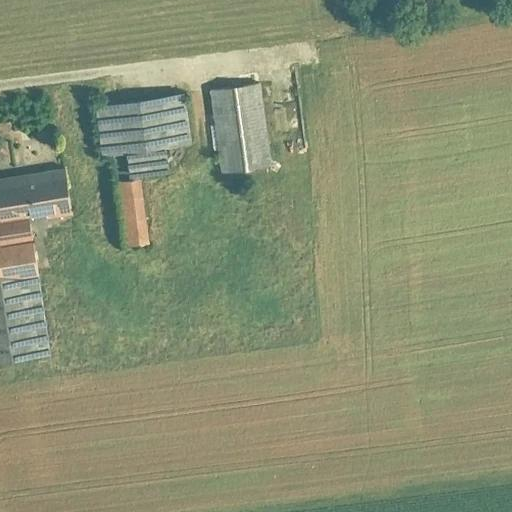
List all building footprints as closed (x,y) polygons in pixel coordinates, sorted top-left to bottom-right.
[(448,0),(389,0),(391,11),(449,1),(448,0)] [(216,93),(226,170),(272,164),(262,87),(216,93)] [(127,150),(129,179),(175,176),(173,148),(191,147),(187,93),(100,99),(103,152),(127,150)] [(0,177),(0,245),(33,240),(30,216),(72,210),(65,168),(0,177)] [(114,188),(128,296),(164,291),(150,183),(114,188)] [(0,362),(51,354),(33,240),(0,245),(0,362)]
